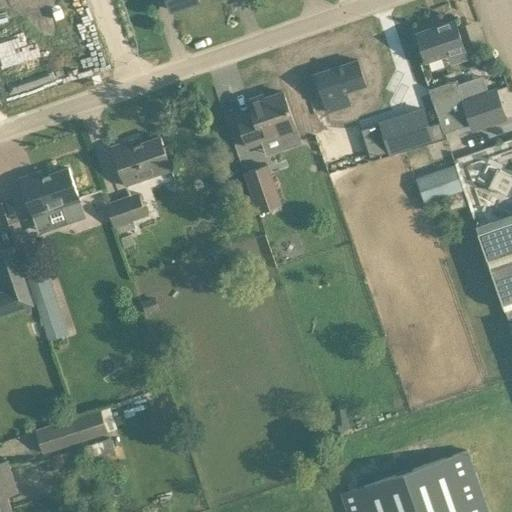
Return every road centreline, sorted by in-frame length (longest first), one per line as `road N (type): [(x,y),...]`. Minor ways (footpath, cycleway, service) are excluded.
road 1 (residential): [(133,85),(358,7)]
road 2 (residential): [(0,132),(133,85)]
